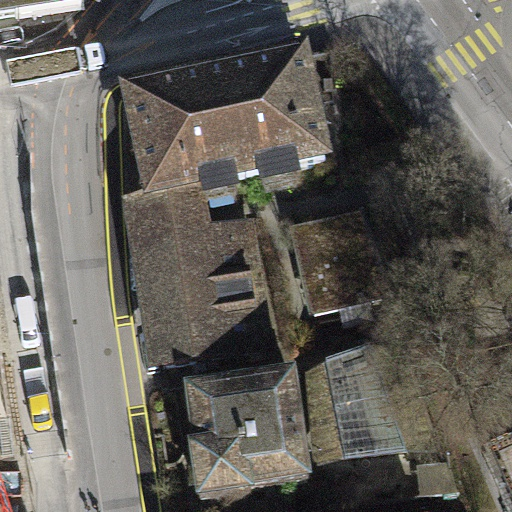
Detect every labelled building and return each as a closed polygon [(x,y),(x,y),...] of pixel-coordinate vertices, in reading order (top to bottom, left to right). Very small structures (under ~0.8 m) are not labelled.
[(0,0),(0,21),(83,9),(81,0),(0,0)] [(341,57),(123,100),(143,205),(207,193),(334,169),(327,136),(344,133),(341,57)] [(143,205),(129,208),(136,250),(216,239),(207,193),(143,205)] [(367,218),(299,229),(312,322),(399,311),(367,218)] [(154,377),(276,360),(258,233),(216,239),(136,250),(154,377)] [(394,375),(313,382),(324,474),(427,460),(394,375)] [(300,378),(187,391),(201,504),(314,491),(300,378)] [(511,449),(488,461),(511,510),(511,449)]
